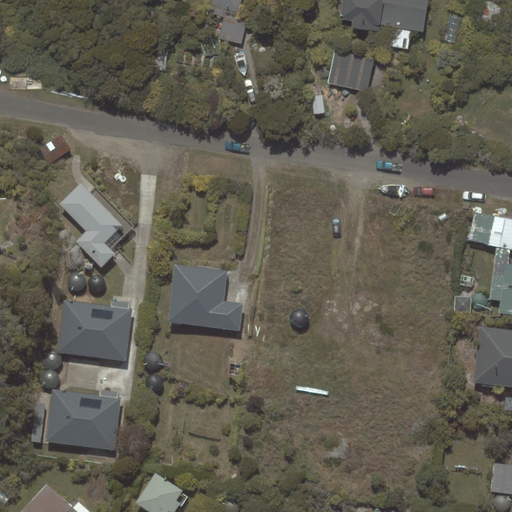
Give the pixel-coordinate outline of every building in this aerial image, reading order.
[(185,0),(210,6),(208,13),(225,17),(219,38),(241,44),(246,21),(237,19),(241,0),(185,0)] [(342,0),(339,19),(353,21),(352,27),(379,32),(380,25),(386,26),(382,44),(408,49),(411,30),(423,32),(428,0),(342,0)] [(335,50),(327,83),(368,92),(375,58),(335,50)] [(325,113),(322,95),(311,96),(314,114),(325,113)] [(49,164),(71,149),(61,134),(39,148),(49,164)] [(90,192),(81,183),(60,204),(86,231),(75,242),(101,269),(116,254),(112,249),(135,226),(95,187),(90,192)] [(511,219),(474,212),(468,241),(496,246),(511,249),(511,219)] [(496,246),(493,275),(503,276),(505,263),(509,264),(511,249),(496,246)] [(500,301),(498,313),(511,314),(511,263),(509,264),(505,263),(503,276),(493,275),(489,299),(500,301)] [(228,271),(175,264),(168,322),(240,331),(243,303),(224,301),(228,271)] [(475,278),(461,275),(459,285),(472,287),(475,278)] [(471,314),(471,297),(455,296),(454,313),(471,314)] [(64,300),(58,353),(126,361),(132,309),(129,308),(130,303),(112,301),(111,306),(64,300)] [(511,329),(480,326),(473,383),(482,384),(482,386),(493,387),(493,385),(511,387),(511,329)] [(53,389),(46,442),(114,450),(121,398),(118,397),(118,392),(100,390),(99,395),(53,389)] [(31,441),(41,442),(46,404),(37,402),(31,441)] [(490,491),(511,493),(511,464),(494,463),(490,491)] [(183,490),(155,472),(135,503),(149,511),(168,511),(169,511),(170,511),(174,511),(181,503),(176,501),(183,490)] [(69,504),(47,484),(21,511),(90,511),(79,502),(73,508),(72,507),(72,506),(69,503),(69,504)] [(0,489),(0,503),(4,506),(11,497),(0,489)]
